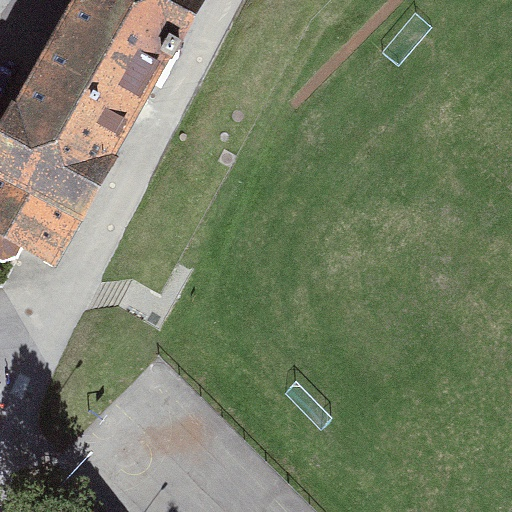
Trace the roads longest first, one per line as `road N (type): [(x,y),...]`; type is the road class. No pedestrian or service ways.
road 1 (track): [(224,0),(64,309)]
road 2 (track): [(0,455),(64,309)]
